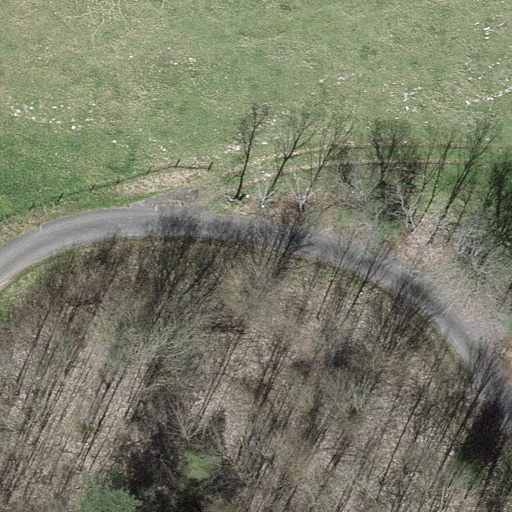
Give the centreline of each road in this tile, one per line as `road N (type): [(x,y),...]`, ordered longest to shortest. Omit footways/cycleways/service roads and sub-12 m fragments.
road 1 (track): [(511,420),(492,377),(407,285),(309,242),(175,221),(98,221),(0,262)]
road 2 (track): [(511,148),(443,132),(283,140),(197,183),(175,221)]
